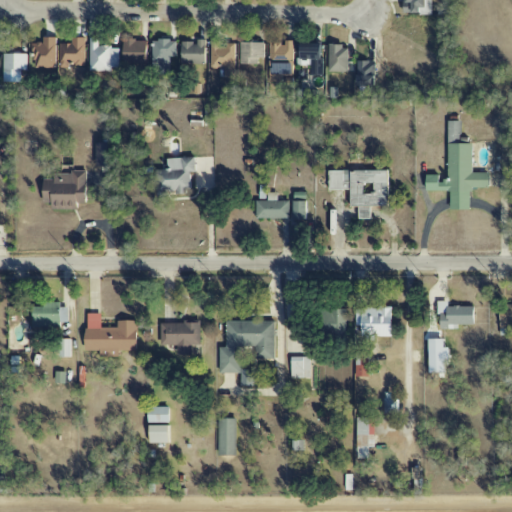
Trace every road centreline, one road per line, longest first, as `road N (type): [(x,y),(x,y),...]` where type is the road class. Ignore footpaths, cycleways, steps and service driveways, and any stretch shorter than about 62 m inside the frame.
road 1 (residential): [(511,264),(0,265)]
road 2 (residential): [(10,14),(369,17)]
